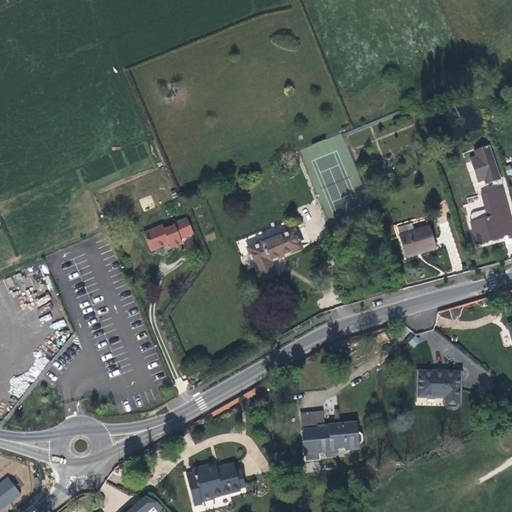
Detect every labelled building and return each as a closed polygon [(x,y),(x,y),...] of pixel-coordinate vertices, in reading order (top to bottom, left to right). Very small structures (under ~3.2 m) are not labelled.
[(468,153),(478,184),(500,177),(490,146),(468,153)] [(501,223),(511,219),(503,185),(482,190),(488,215),(473,219),(478,241),(504,234),(501,223)] [(388,213),(381,216),(383,223),(391,220),(388,213)] [(195,235),(187,217),(174,223),(176,226),(167,230),(165,226),(145,234),(151,252),(170,245),(172,251),(184,246),(182,240),(195,235)] [(511,231),(511,219),(501,223),(504,234),(511,231)] [(407,257),(437,249),(431,226),(400,234),(407,257)] [(291,227),(246,247),(261,282),(276,275),(270,260),(299,247),(291,227)] [(375,350),(387,343),(381,334),(370,341),(375,350)] [(457,370),(415,370),(416,393),(442,394),(443,401),(446,405),(452,405),(456,400),(457,370)] [(296,413),(297,449),(315,449),(323,449),(324,452),(333,452),(333,446),(341,446),(342,448),(355,448),(355,443),(358,441),(358,433),(354,430),(354,422),(337,422),(331,423),(325,423),(324,426),(315,426),(315,421),(315,412),(296,413)] [(323,412),(315,412),(315,421),(323,421),(323,412)] [(315,449),(297,449),(297,458),(316,458),(315,449)] [(191,504),(199,502),(198,500),(211,497),(211,495),(237,488),(236,486),(241,484),(237,468),(232,470),(230,461),(213,465),(212,461),(189,467),(190,470),(183,472),(191,504)] [(0,510),(23,494),(9,475),(0,482),(0,510)] [(149,498),(141,494),(141,495),(152,507),(153,510),(159,505),(149,498)] [(146,511),(152,507),(141,495),(131,503),(138,511),(141,509),(143,511),(146,511)] [(138,511),(131,503),(121,511),(96,511),(95,510),(93,511),(143,511),(141,509),(138,511)]
